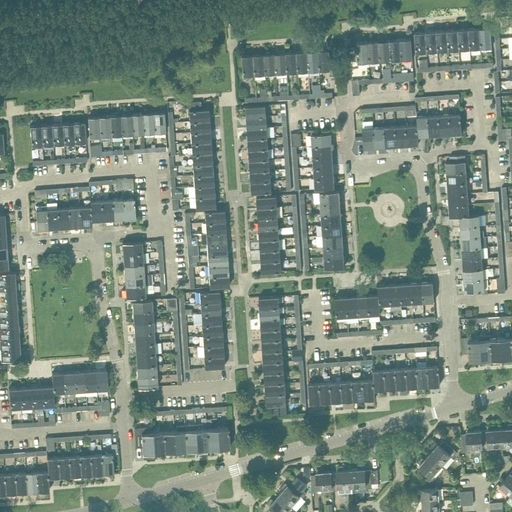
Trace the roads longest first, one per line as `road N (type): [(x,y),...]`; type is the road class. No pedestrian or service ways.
road 1 (residential): [(92,247),(28,247),(22,188),(32,182),(151,170),(155,233)]
road 2 (unclassified): [(204,479),(455,406)]
road 3 (residential): [(121,396),(92,247)]
road 4 (residential): [(446,300),(417,164)]
road 5 (residential): [(317,345),(449,338)]
road 6 (residential): [(123,425),(0,434)]
